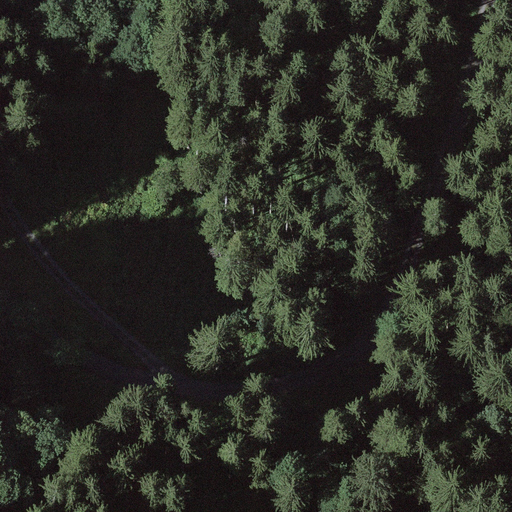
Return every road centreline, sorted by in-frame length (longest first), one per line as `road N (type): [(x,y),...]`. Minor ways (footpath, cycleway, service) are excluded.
road 1 (track): [(490,0),(449,186),(412,295),(344,368),(263,402),(200,394),(103,371),(0,313)]
road 2 (track): [(200,394),(103,330),(0,206)]
